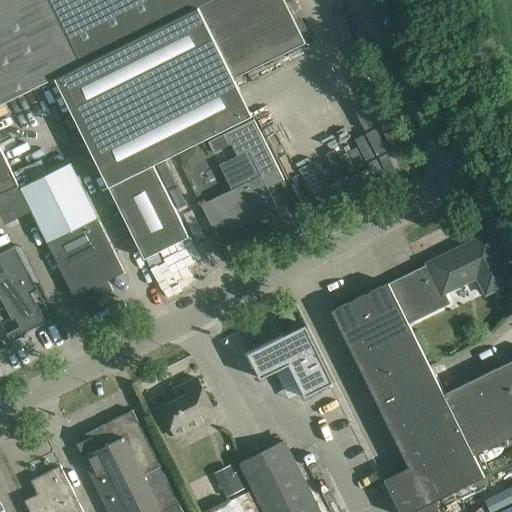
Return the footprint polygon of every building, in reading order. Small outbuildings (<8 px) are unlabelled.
[(0,0),(0,106),(54,79),(127,43),(213,0),(0,0)] [(213,0),(127,43),(54,79),(136,241),(145,259),(189,237),(153,165),(252,116),(234,79),(306,43),(284,0),(213,0)] [(227,133),(209,142),(214,153),(232,144),(238,156),(220,165),(232,190),(217,197),(233,231),(278,209),(267,187),(284,179),(254,119),(227,133)] [(0,147),(0,196),(19,187),(0,147)] [(125,272),(71,165),(21,190),(74,297),(125,272)] [(428,264),(389,283),(408,323),(450,302),(445,292),(460,285),(479,276),(488,294),(511,282),(497,252),(488,234),(428,264)] [(5,333),(10,342),(26,334),(25,332),(45,321),(29,290),(35,286),(14,245),(0,252),(0,298),(11,320),(13,319),(17,327),(5,333)] [(389,283),(332,311),(412,474),(388,485),(385,479),(384,480),(399,511),(413,511),(483,477),(473,456),(443,395),(408,323),(389,283)] [(462,287),(450,292),(455,305),(467,301),(462,287)] [(306,324),(249,353),(261,378),(290,364),(306,396),(335,382),(306,324)] [(511,360),(443,395),(473,456),(491,447),(511,435),(511,360)] [(213,408),(198,378),(183,385),(188,395),(161,408),(176,438),(204,425),(199,415),(213,408)] [(183,511),(161,467),(133,410),(90,431),(93,438),(77,445),(92,475),(110,511),(183,511)] [(319,511),(283,441),(240,463),(266,511),(319,511)] [(83,511),(61,466),(31,481),(46,511),(83,511)] [(240,471),(219,482),(226,497),(247,487),(240,471)]
